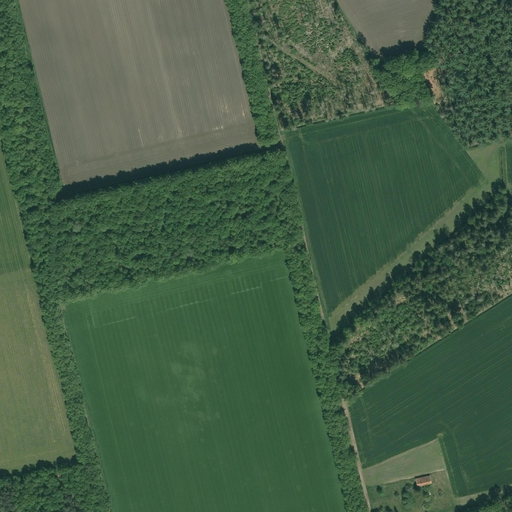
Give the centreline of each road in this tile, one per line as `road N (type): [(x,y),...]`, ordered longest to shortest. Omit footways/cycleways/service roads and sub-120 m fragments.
road 1 (track): [(282,147),(63,199),(58,298),(110,511)]
road 2 (track): [(246,0),(367,511)]
road 3 (track): [(255,34),(362,96),(487,39)]
road 4 (track): [(506,193),(490,242),(329,342)]
road 5 (track): [(511,194),(493,54),(463,0)]
